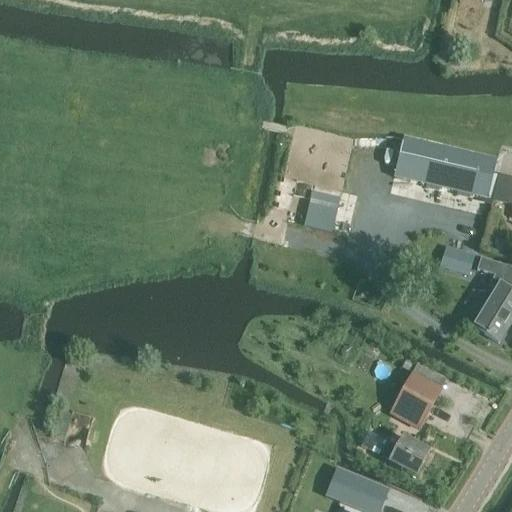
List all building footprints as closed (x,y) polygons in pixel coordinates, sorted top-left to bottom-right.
[(303,227),(331,234),(355,138),(327,131),(303,227)] [(487,201),(496,162),(403,140),(394,179),(487,201)] [(511,180),(498,177),(492,202),(511,206),(511,207),(511,210),(511,209),(511,180)] [(470,273),(475,257),(446,248),(442,264),(470,273)] [(400,290),(299,251),(287,281),(388,318),(400,290)] [(481,260),(477,272),(495,277),(491,290),(495,291),(472,329),(499,345),(511,323),(511,291),(503,285),(508,269),(481,260)] [(411,377),(392,412),(423,428),(442,394),(411,377)] [(67,441),(74,414),(61,410),(53,437),(67,441)] [(402,440),(398,445),(391,442),(382,459),(389,463),(388,464),(416,479),(429,455),(402,440)] [(337,471),(326,498),(359,511),(380,511),(389,493),(337,471)]
